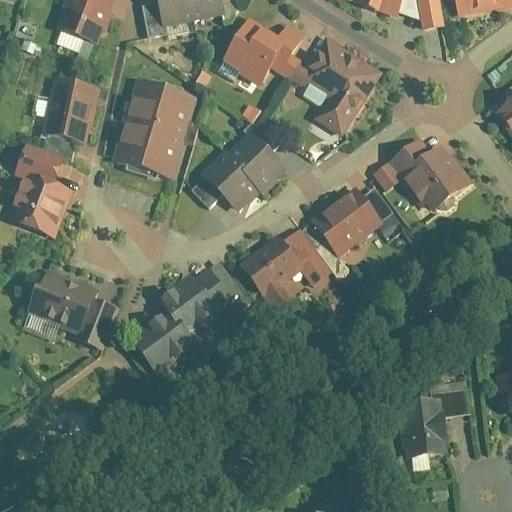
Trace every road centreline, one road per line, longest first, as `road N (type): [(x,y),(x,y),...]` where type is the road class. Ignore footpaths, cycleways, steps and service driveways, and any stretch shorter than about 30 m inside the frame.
road 1 (residential): [(199,511),(511,272)]
road 2 (residential): [(413,114),(271,215),(202,243),(165,243)]
road 3 (residential): [(301,0),(413,73)]
